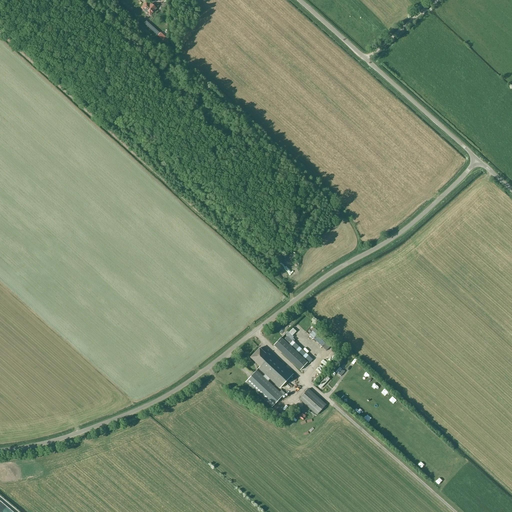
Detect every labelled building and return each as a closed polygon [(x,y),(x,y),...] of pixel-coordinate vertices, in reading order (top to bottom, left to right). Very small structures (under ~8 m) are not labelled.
[(157,9),(151,4),(150,5),(146,2),(140,8),(144,12),(144,11),(150,16),(157,9)] [(292,321),(286,327),(304,343),(308,339),(305,336),(306,334),(292,321)] [(331,345),(314,329),(308,334),(326,351),(331,345)] [(282,340),(275,347),(282,353),(285,356),(302,372),(308,365),(291,349),(288,346),(282,340)] [(285,394),(294,384),(292,382),(297,377),(290,370),(289,371),(268,351),(265,354),(259,348),(250,358),(260,367),(258,368),(265,374),(263,377),(256,370),(245,382),(272,407),(285,393),(285,394)] [(312,384),(323,373),(319,369),(308,379),(312,384)] [(316,385),(318,387),(326,379),(323,377),(316,385)] [(299,399),(316,415),(326,405),(308,389),(299,399)] [(0,479),(25,479),(24,471),(0,471),(0,479)]
